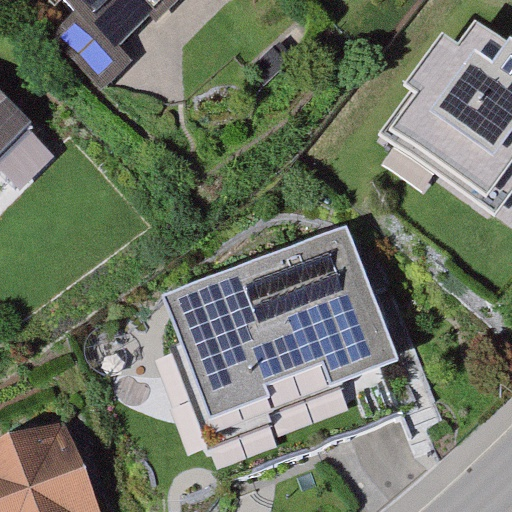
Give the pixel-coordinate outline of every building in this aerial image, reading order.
[(60,62),(115,115),(144,85),(135,76),(166,44),(173,50),(221,0),(48,0),(85,35),(60,62)] [(475,241),(511,268),(511,34),(509,33),(504,40),(479,22),(459,49),(442,37),(405,89),(413,95),(380,142),(490,221),(475,241)] [(0,192),(48,143),(0,96),(0,192)] [(222,485),(412,411),(346,233),(167,299),(183,344),(169,350),(222,485)] [(0,486),(0,511),(84,511),(65,461),(0,486)]
